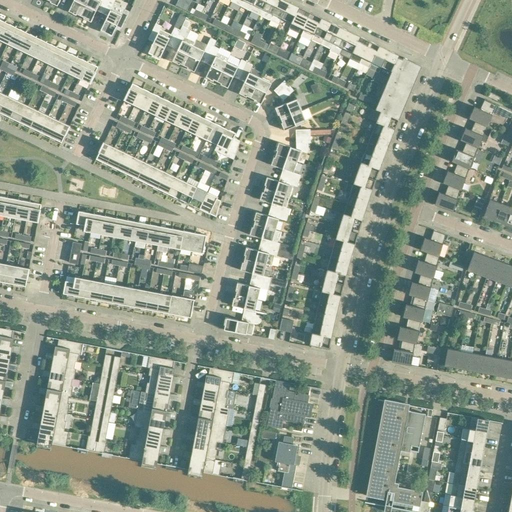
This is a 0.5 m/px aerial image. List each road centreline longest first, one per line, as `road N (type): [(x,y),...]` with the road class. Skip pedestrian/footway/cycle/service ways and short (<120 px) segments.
road 1 (residential): [(204,343),(258,130),(122,62)]
road 2 (residential): [(444,58),(381,217),(342,369)]
road 3 (residential): [(370,374),(416,208)]
road 4 (residential): [(198,341),(40,311)]
road 5 (residential): [(416,208),(472,71)]
road 6 (residential): [(511,400),(370,374)]
road 7 (residential): [(342,369),(324,511)]
road 8 (residential): [(342,369),(204,343)]
road 9 (residential): [(0,1),(122,62)]
road 10 (residential): [(17,438),(40,311)]
road 11 (residential): [(198,341),(175,460)]
